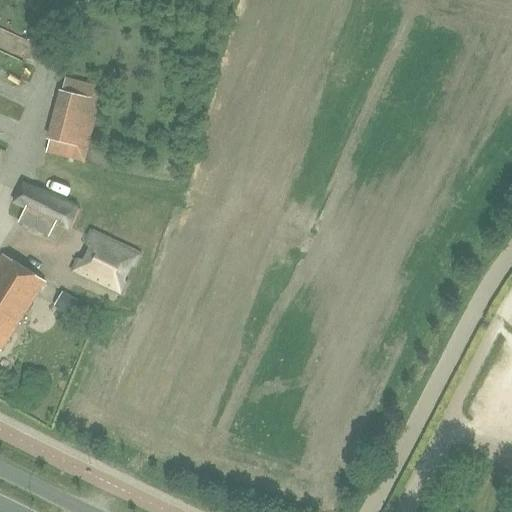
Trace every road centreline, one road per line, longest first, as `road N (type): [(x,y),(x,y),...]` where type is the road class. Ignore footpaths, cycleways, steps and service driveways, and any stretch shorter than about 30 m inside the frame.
road 1 (residential): [(367,511),(511,249)]
road 2 (residential): [(511,457),(450,424),(402,511)]
